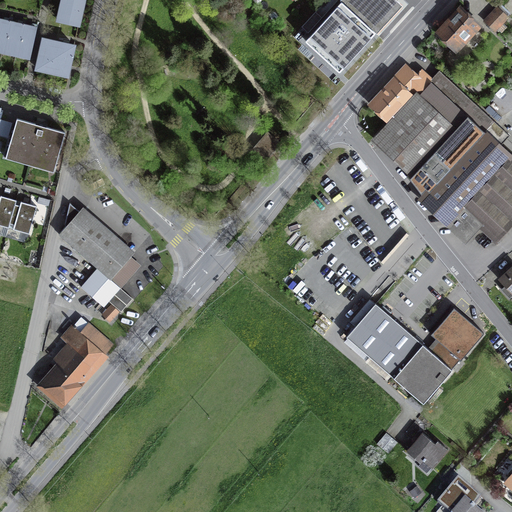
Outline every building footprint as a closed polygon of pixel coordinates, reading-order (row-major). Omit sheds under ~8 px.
[(84,0),(63,0),(59,21),(79,26),(84,0)] [(403,7),(395,0),(342,0),(307,40),(299,31),(294,37),(301,45),(298,50),(338,86),(403,7)] [(507,17),(497,7),(485,21),(495,30),(507,17)] [(480,27),(460,9),(438,33),(454,48),(474,27),(477,30),(480,27)] [(0,50),(31,57),(37,27),(30,26),(16,23),(2,20),(0,19),(0,50)] [(74,46),(44,39),(37,68),(68,75),(74,46)] [(406,67),(371,104),(388,119),(408,98),(411,100),(413,98),(410,95),(412,92),(417,97),(393,124),(377,140),(415,174),(423,166),(438,180),(421,197),(466,239),(480,225),(511,190),(511,158),(484,132),(494,121),(440,70),(431,80),(422,81),(406,67)] [(65,132),(16,118),(7,151),(56,165),(65,132)] [(268,133),(255,148),(266,157),(279,143),(268,133)] [(511,219),(511,190),(480,225),(495,238),(511,219)] [(0,224),(28,233),(36,207),(19,203),(0,197),(0,224)] [(108,301),(120,288),(110,280),(131,256),(71,203),(65,227),(58,233),(97,267),(81,287),(103,306),(108,301)] [(511,268),(500,279),(506,285),(501,289),(509,297),(511,294),(511,268)] [(120,288),(108,301),(122,311),(131,298),(120,288)] [(119,312),(112,305),(103,314),(110,321),(119,312)] [(426,344),(380,305),(353,337),(430,402),(457,370),(426,344)] [(78,345),(42,385),(60,401),(103,352),(92,342),(100,334),(89,324),(81,333),(74,326),(66,335),(78,345)] [(467,359),(436,333),(426,344),(457,370),(467,359)] [(386,432),(377,443),(389,453),(398,442),(386,432)] [(435,443),(422,432),(407,450),(421,462),(418,466),(427,474),(448,449),(437,440),(435,443)] [(478,511),(465,501),(455,511),(478,511)]
